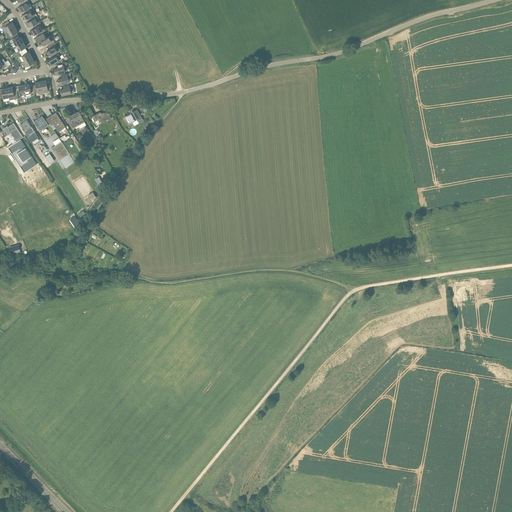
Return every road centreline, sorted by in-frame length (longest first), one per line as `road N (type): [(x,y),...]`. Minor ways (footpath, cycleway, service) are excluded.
road 1 (unclassified): [(0,112),(181,93),(334,54),(433,14),(494,0)]
road 2 (unclassified): [(171,511),(356,289)]
road 3 (unclassified): [(511,265),(356,289)]
